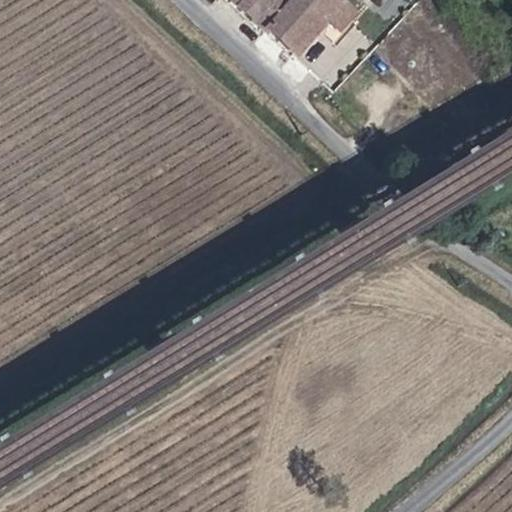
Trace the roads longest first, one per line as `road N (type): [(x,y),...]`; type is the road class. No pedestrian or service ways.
road 1 (unclassified): [(199,0),(445,240),(511,290)]
road 2 (unclassified): [(511,403),(406,511)]
